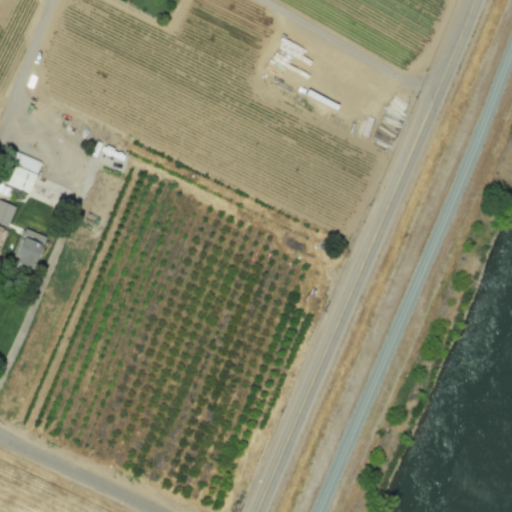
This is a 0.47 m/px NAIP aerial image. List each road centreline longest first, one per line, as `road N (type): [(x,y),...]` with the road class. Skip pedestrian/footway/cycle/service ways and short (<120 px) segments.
road 1 (secondary): [(254,511),(470,0)]
road 2 (residential): [(0,436),(159,511)]
